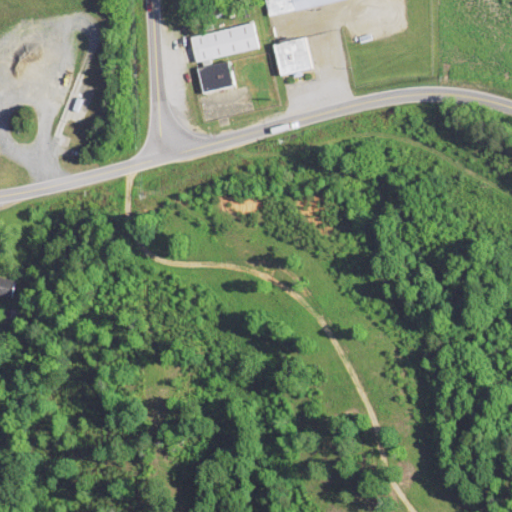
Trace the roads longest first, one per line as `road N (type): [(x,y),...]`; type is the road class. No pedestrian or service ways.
road 1 (tertiary): [(511,105),(449,92),(396,94),(161,155)]
road 2 (residential): [(161,155),(0,194)]
road 3 (tertiary): [(161,155),(151,0)]
